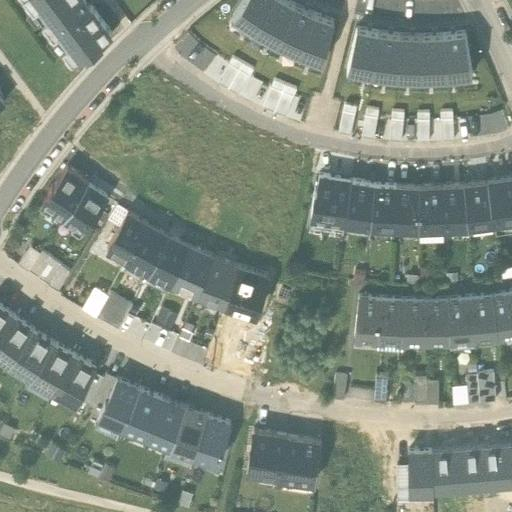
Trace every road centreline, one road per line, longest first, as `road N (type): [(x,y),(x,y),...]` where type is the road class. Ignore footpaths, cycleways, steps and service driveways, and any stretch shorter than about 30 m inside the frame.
road 1 (residential): [(0,256),(39,292),(131,346),(250,393),(362,414),(511,410)]
road 2 (residential): [(147,37),(197,84),(298,133),(428,152),(511,141)]
road 3 (residential): [(147,37),(59,124),(0,214)]
